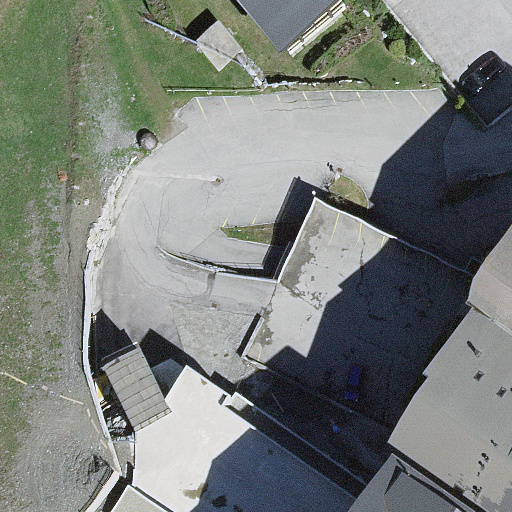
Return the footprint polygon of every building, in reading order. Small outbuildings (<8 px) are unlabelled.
[(229,0),(288,71),(361,11),(351,0),(229,0)] [(416,256),(415,306),(466,307),(467,257),(416,256)] [(450,403),(398,480),(445,511),(511,511),(511,276),(480,323),(489,329),(442,397),(450,403)] [(106,358),(124,414),(174,398),(155,342),(106,358)] [(420,511),(407,503),(400,511),(420,511)]
